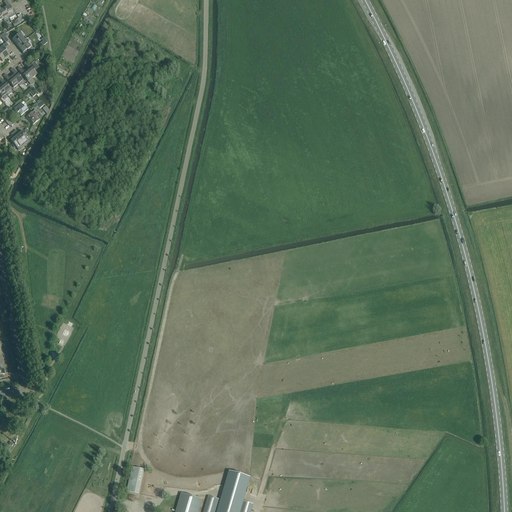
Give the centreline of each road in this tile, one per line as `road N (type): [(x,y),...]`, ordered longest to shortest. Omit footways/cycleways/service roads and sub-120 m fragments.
road 1 (primary): [(504,511),(471,277),(417,112),(364,0)]
road 2 (unclassified): [(111,511),(202,93),(206,0)]
road 3 (residential): [(21,388),(0,254)]
